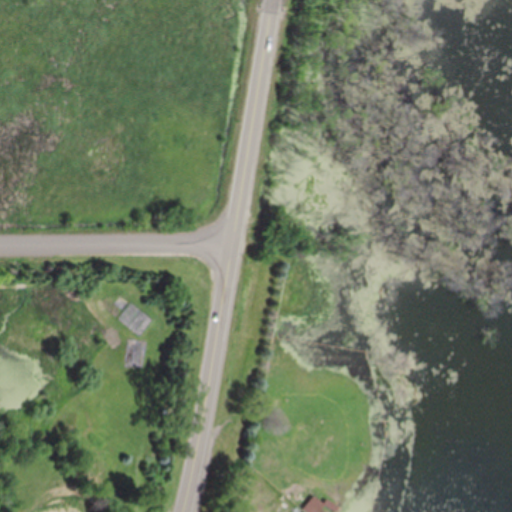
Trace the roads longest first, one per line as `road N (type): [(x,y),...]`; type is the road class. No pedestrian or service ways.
road 1 (secondary): [(272,0),(185,511)]
road 2 (residential): [(0,243),(234,240)]
